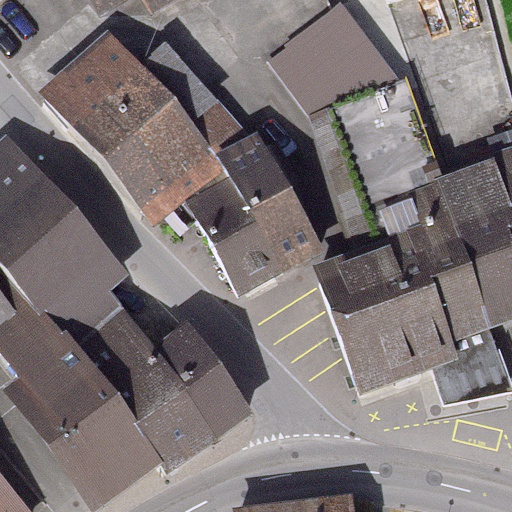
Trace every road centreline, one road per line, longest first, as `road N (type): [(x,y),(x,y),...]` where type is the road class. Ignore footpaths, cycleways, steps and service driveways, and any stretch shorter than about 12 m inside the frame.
road 1 (tertiary): [(0,95),(264,379),(294,473)]
road 2 (secondary): [(294,473),(416,477),(511,504)]
